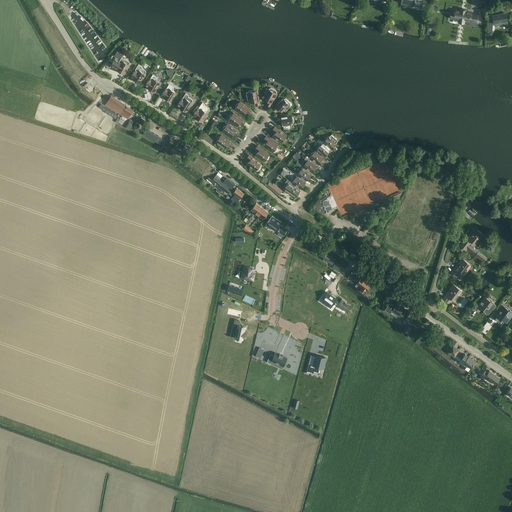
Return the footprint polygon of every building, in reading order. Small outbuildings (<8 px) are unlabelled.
[(401,0),(401,3),(420,7),(420,3),(423,3),(422,9),(426,10),(428,0),(401,0)] [(450,10),(449,19),(458,20),(457,23),(464,24),(465,21),(470,21),(470,26),(476,27),(477,22),(478,22),(479,14),(472,13),(472,11),(454,8),(454,11),(450,10)] [(507,24),(505,13),(492,15),(494,24),(498,23),(498,22),(501,21),(502,25),(507,24)] [(109,59),(107,62),(111,64),(111,65),(112,66),(115,67),(118,69),(117,70),(120,72),(120,73),(122,74),(123,73),(124,74),(129,65),(130,63),(129,61),(124,58),(122,57),(123,55),(120,53),(117,51),(114,56),(116,57),(115,58),(113,62),(109,59)] [(146,72),(145,70),(142,68),(142,66),(138,64),(135,69),(136,69),(135,70),(133,69),(131,73),(132,74),(131,76),(134,78),(133,79),(136,81),(136,82),(138,83),(139,82),(140,83),(145,74),(146,72)] [(156,80),(157,79),(157,77),(152,74),(150,79),(149,79),(145,85),(148,87),(151,89),(151,91),(153,91),(154,91),(155,91),(160,82),(156,80)] [(174,89),(173,87),(169,84),(166,89),(165,88),(162,95),(164,96),(164,97),(167,99),(167,100),(168,101),(170,101),(171,101),(176,92),(173,90),(174,89)] [(266,88),(263,93),(266,94),(264,98),(268,101),(266,104),(270,106),(271,102),(273,100),(274,101),(276,97),(274,97),(276,93),(277,92),(276,90),(271,88),(269,88),(269,89),(268,89),(266,88)] [(255,91),(253,90),(251,90),(248,91),(247,92),(246,92),(247,100),(250,100),(250,102),(255,101),(256,105),(259,105),(258,98),(260,98),(259,94),(258,94),(257,91),(255,91)] [(192,99),(188,96),(189,95),(185,93),(182,99),(181,98),(177,104),(180,106),(180,107),(183,109),(183,110),(184,111),(185,111),(186,111),(192,103),(191,102),(192,101),(192,99)] [(128,119),(133,110),(111,96),(105,105),(128,119)] [(283,98),(280,101),(279,100),(276,102),(277,104),(273,108),(275,111),(278,108),(282,111),(283,110),(285,111),(291,106),(290,105),(290,103),(286,98),(283,98)] [(209,110),(209,108),(204,105),(205,104),(202,102),(198,109),(197,109),(193,115),(196,116),(195,117),(198,119),(199,121),(200,121),(201,121),(202,122),(208,113),(207,113),(208,111),(209,110)] [(249,113),(251,110),(240,102),(239,103),(237,104),(235,105),(236,107),(235,109),(243,115),(246,111),(249,113)] [(116,119),(118,115),(101,104),(99,107),(105,111),(105,112),(116,119)] [(243,124),(245,121),(233,113),(232,114),(230,115),(229,116),(230,118),(228,120),(237,126),(240,122),(243,124)] [(281,117),(277,117),(278,121),(282,120),(282,125),(283,125),(284,129),(290,128),(289,124),(292,124),(292,123),(294,121),(293,117),(291,116),(291,115),(288,116),(287,114),(283,115),(284,116),(281,117)] [(233,126),(230,124),(229,125),(227,124),(226,125),(224,126),(223,127),(223,129),(222,131),(231,137),(234,133),(237,135),(239,132),(232,128),(233,126)] [(279,130),(274,127),(272,130),(276,132),(273,136),(281,142),(282,141),(284,140),(285,139),(285,137),(286,135),(282,132),(283,131),(280,129),(279,130)] [(162,145),(165,140),(146,129),(143,134),(162,145)] [(204,135),(203,136),(211,143),(214,139),(206,134),(205,133),(204,135)] [(231,146),(233,143),(221,135),(220,137),(218,137),(217,138),(217,141),(216,142),(224,148),(227,144),(231,146)] [(324,142),(331,148),(331,149),(336,144),(335,143),(338,140),(331,135),(329,137),(328,137),(325,137),(324,139),(324,141),(324,142)] [(272,152),(274,150),(276,150),(277,148),(276,146),(278,145),(266,136),(264,139),(267,141),(264,146),(272,152)] [(329,151),(331,148),(324,142),(322,145),(321,144),(317,149),(317,150),(324,156),(325,156),(329,151)] [(264,161),(265,159),(267,159),(268,157),(268,155),(269,154),(257,146),(255,148),(259,151),(256,155),(264,161)] [(322,158),(324,156),(317,150),(315,152),(315,151),(314,152),(312,152),(311,154),(311,156),(310,156),(317,163),(318,164),(322,158)] [(258,171),(261,166),(261,164),(260,164),(260,163),(249,155),(247,158),(250,160),(247,164),(255,170),(256,170),(256,171),(258,171)] [(316,166),(317,163),(310,156),(309,158),(306,156),(305,158),(305,159),(305,161),(307,162),(304,166),(312,171),(312,172),(316,166)] [(310,174),(312,171),(304,166),(303,169),(302,169),(298,174),(299,175),(306,180),(307,180),(311,174),(310,174)] [(208,177),(207,178),(213,184),(215,182),(217,185),(225,191),(228,194),(232,190),(231,189),(222,182),(219,179),(222,176),(218,172),(212,180),(208,177)] [(304,182),(306,180),(299,175),(297,177),(296,177),(293,182),(301,188),(305,183),(304,182)] [(222,182),(231,189),(235,185),(226,178),(222,182)] [(287,183),(284,188),(287,191),(288,191),(288,193),(290,194),(291,194),(296,197),(299,191),(299,190),(301,188),(293,182),(290,180),(289,180),(287,183)] [(278,195),(282,192),(272,183),(270,181),(268,183),(266,185),(278,195)] [(237,202),(243,194),(236,188),(233,193),(235,194),(231,198),(237,202)] [(330,212),(330,210),(333,209),(333,207),(331,205),(331,203),(329,202),(329,199),(326,197),(319,199),(319,202),(317,203),(316,205),(314,206),(314,209),(320,213),(324,211),(328,214),(330,212)] [(255,212),(260,206),(256,202),(251,209),(255,212)] [(259,215),(264,209),(260,206),(255,212),(259,215)] [(264,209),(259,215),(263,218),(268,212),(264,209)] [(272,215),(266,224),(275,230),(281,221),(272,215)] [(463,241),(460,246),(467,251),(467,250),(473,255),(476,251),(472,248),(475,245),(477,243),(480,238),(479,237),(482,233),(474,227),(463,242),(463,241)] [(478,252),(475,256),(481,260),(484,256),(478,252)] [(332,264),(335,259),(326,253),(323,259),(327,262),(328,261),(332,264)] [(463,276),(465,273),(464,273),(468,269),(466,268),(469,264),(462,258),(451,273),(457,278),(460,274),(463,276)] [(338,271),(341,266),(335,263),(332,267),(338,271)] [(242,270),(241,279),(253,281),(255,273),(254,273),(252,271),(253,268),(245,266),(244,271),(242,270)] [(361,277),(357,283),(362,287),(361,289),(364,291),(370,284),(361,277)] [(454,302),(456,299),(459,295),(458,294),(461,290),(453,284),(442,299),(449,304),(452,300),(454,302)] [(228,285),(226,291),(241,296),(243,290),(228,285)] [(327,292),(321,301),(330,308),(334,303),(346,312),(351,305),(342,299),(339,302),(336,300),(336,299),(327,292)] [(476,305),(474,308),(478,311),(481,308),(488,314),(492,309),(494,310),(497,306),(495,305),(495,304),(484,296),(479,302),(479,301),(476,305)] [(389,303),(385,309),(390,313),(396,317),(398,315),(402,309),(396,304),(395,306),(390,302),(389,303)] [(511,315),(511,312),(502,305),(498,311),(497,311),(492,317),(496,321),(499,317),(506,323),(511,315)] [(411,323),(414,318),(409,314),(406,319),(411,323)] [(235,319),(233,326),(235,326),(237,326),(235,337),(234,339),(243,341),(244,338),(246,339),(247,331),(245,331),(246,327),(239,326),(240,321),(235,319)] [(406,325),(404,328),(403,330),(402,330),(407,334),(408,333),(408,332),(411,328),(410,327),(406,325)] [(453,345),(447,352),(454,357),(454,356),(456,355),(459,350),(453,345)] [(271,353),(267,362),(270,363),(270,362),(271,361),(283,367),(287,358),(275,352),(274,354),(271,353)] [(471,367),(475,361),(465,354),(462,358),(461,359),(460,360),(459,361),(463,364),(463,365),(466,368),(465,369),(467,371),(470,367),(471,367)] [(310,357),(307,370),(314,372),(314,370),(319,372),(320,368),(324,369),(325,362),(324,362),(325,357),(317,355),(316,359),(310,357)] [(488,372),(485,370),(481,376),(484,378),(485,377),(495,385),(500,378),(489,371),(488,372)]
